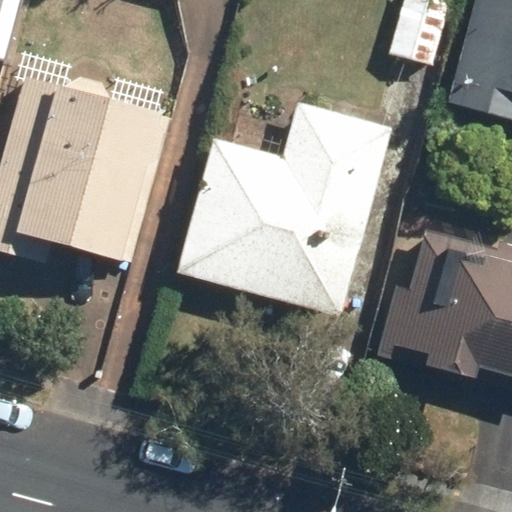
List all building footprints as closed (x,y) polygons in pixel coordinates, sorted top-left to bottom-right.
[(404,0),(390,55),(435,67),(452,0),(404,0)] [(511,0),(474,0),(447,102),(511,119),(511,0)] [(79,79),(66,88),(23,81),(0,174),(0,252),(46,265),(51,247),(128,266),(152,168),(159,170),(168,132),(162,130),(165,116),(113,103),(106,86),(79,79)] [(392,125),(296,100),(282,156),(210,137),(175,271),(342,314),(392,125)] [(369,349),(511,387),(511,245),(405,217),(369,349)]
